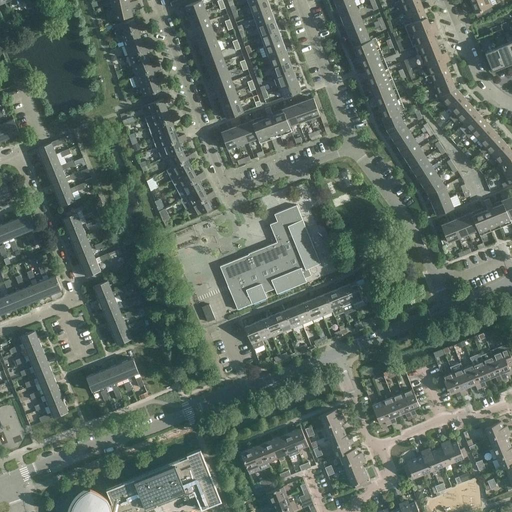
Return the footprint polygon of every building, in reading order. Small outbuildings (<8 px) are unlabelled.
[(129,0),(111,0),(113,9),(130,5),(130,2),(129,0)] [(202,0),(200,0),(185,6),(189,16),(206,10),(202,0)] [(254,15),(271,9),(267,0),(263,0),(250,5),(254,15)] [(341,16),(358,9),(353,0),(351,0),(337,6),(341,16)] [(406,13),(423,6),(420,0),(409,0),(396,5),(398,9),(403,7),(406,13)] [(476,15),(482,13),(481,10),(492,6),(489,0),(476,0),(471,2),(476,15)] [(130,5),(113,9),(115,19),(133,16),(131,7),(135,7),(134,1),(130,2),(130,5)] [(31,6),(34,15),(43,11),(40,3),(31,6)] [(404,25),(427,16),(423,6),(406,13),(409,20),(403,22),(404,25)] [(258,25),(274,19),(271,9),(254,15),(258,25)] [(345,26),(362,19),(358,9),(341,16),(345,26)] [(193,26),(210,20),(206,10),(189,16),(193,26)] [(427,16),(404,25),(406,28),(408,35),(436,24),(434,20),(429,22),(429,21),(427,16)] [(119,29),(116,30),(115,32),(117,37),(118,37),(138,29),(139,32),(142,30),(141,25),(137,26),(134,18),(117,25),(119,29)] [(261,35),(278,29),(274,19),(258,25),(261,35)] [(349,36),(366,29),(362,19),(345,26),(349,36)] [(196,36),(213,30),(210,20),(193,26),(196,36)] [(436,24),(408,35),(413,46),(415,46),(414,46),(435,37),(433,31),(438,29),(436,24)] [(125,46),(142,40),(139,32),(138,29),(118,37),(120,43),(123,41),(125,46)] [(265,46),(282,40),(278,29),(261,35),(265,46)] [(353,46),(370,39),(366,29),(349,36),(353,46)] [(200,47),(217,40),(213,30),(196,36),(200,47)] [(370,39),(353,46),(357,56),(379,47),(375,37),(370,39)] [(417,52),(418,55),(439,47),(438,44),(435,37),(414,46),(415,46),(417,52)] [(142,40),(125,46),(129,56),(146,50),(146,52),(150,50),(148,45),(144,46),(142,40)] [(204,57),(221,50),(217,40),(200,47),(204,57)] [(269,56),(286,50),(282,40),(265,46),(269,56)] [(511,62),(511,53),(507,42),(496,47),(504,65),(511,62)] [(357,56),(362,67),(362,68),(384,59),(379,47),(357,56)] [(418,55),(416,55),(421,66),(448,55),(446,50),(441,52),(439,47),(418,55)] [(504,65),(496,47),(485,52),(492,70),(504,65)] [(132,66),(149,59),(146,52),(146,50),(129,56),(132,66)] [(208,67),(225,61),(221,50),(204,57),(208,67)] [(273,66),(289,60),(286,50),(269,56),(273,66)] [(448,55),(421,66),(426,79),(432,77),(448,70),(445,61),(450,59),(448,55)] [(149,59),(132,66),(136,76),(153,70),(154,72),(158,71),(156,65),(152,67),(149,59)] [(362,68),(363,70),(367,80),(389,71),(385,61),(384,59),(362,68)] [(276,76),(293,70),(289,60),(273,66),(276,76)] [(211,77),(228,71),(225,61),(208,67),(211,77)] [(136,87),(140,86),(156,80),(154,72),(153,70),(136,76),(132,77),(136,87)] [(280,86),(297,80),(293,70),(276,76),(280,86)] [(435,85),(452,78),(448,70),(432,77),(435,85)] [(215,87),(232,81),(228,71),(211,77),(215,87)] [(367,80),(371,90),(393,81),(389,71),(367,80)] [(437,99),(455,87),(452,78),(435,85),(438,93),(435,95),(437,99)] [(143,96),(160,90),(156,80),(140,86),(143,96)] [(284,97),(301,91),(297,80),(280,86),(284,97)] [(219,97),(236,91),(232,81),(215,87),(219,97)] [(371,90),(375,100),(397,91),(393,81),(371,90)] [(455,87),(437,99),(440,102),(442,100),(449,107),(462,95),(455,87)] [(223,107),(240,101),(236,91),(219,97),(223,107)] [(375,100),(379,109),(401,100),(397,91),(375,100)] [(452,119),(469,103),(462,95),(449,107),(454,113),(450,117),(452,119)] [(320,114),(314,97),(303,101),(310,118),(320,114)] [(163,98),(147,105),(150,115),(167,109),(163,98)] [(382,118),(399,111),(404,108),(401,100),(379,109),(382,118)] [(227,118),(243,112),(240,101),(223,107),(227,118)] [(293,105),(300,122),(310,118),(303,101),(293,105)] [(463,123),(477,111),(469,103),(452,119),(454,122),(459,118),(463,123)] [(283,109),(289,126),(300,122),(293,105),(283,109)] [(150,115),(145,117),(149,127),(154,125),(171,119),(172,122),(175,120),(173,115),(170,116),(167,109),(150,115)] [(283,109),(267,115),(252,120),(258,137),(260,143),(276,137),(292,131),(289,126),(283,109)] [(386,129),(403,120),(399,111),(382,118),(386,129)] [(466,135),(484,119),(477,111),(463,123),(469,129),(464,133),(466,135)] [(19,133),(14,119),(2,123),(8,138),(19,133)] [(154,125),(149,127),(153,137),(158,135),(175,129),(172,122),(171,119),(154,125)] [(478,139),(491,127),(484,119),(466,135),(469,138),(473,134),(478,139)] [(258,137),(252,120),(241,124),(248,141),(258,137)] [(403,120),(386,129),(392,138),(408,128),(403,120)] [(231,128),(238,145),(248,141),(241,124),(231,128)] [(481,151),(499,135),(491,127),(478,139),(483,145),(479,149),(481,151)] [(221,132),(228,149),(238,145),(231,128),(221,132)] [(398,147),(414,137),(408,128),(392,138),(398,147)] [(158,135),(153,137),(157,148),(162,146),(179,140),(180,142),(183,141),(181,135),(178,137),(175,129),(158,135)] [(493,156),(506,143),(499,135),(481,151),(483,154),(488,150),(493,156)] [(66,141),(64,137),(55,140),(57,145),(66,141)] [(404,156),(420,147),(414,137),(398,147),(404,156)] [(161,159),(166,157),(182,150),(180,142),(179,140),(162,146),(157,148),(161,159)] [(37,147),(38,148),(42,159),(56,154),(52,142),(37,147)] [(500,164),(511,156),(511,149),(506,143),(493,156),(500,164)] [(410,166),(426,156),(420,147),(404,156),(410,166)] [(71,152),(69,148),(60,151),(62,156),(71,152)] [(166,157),(172,168),(187,159),(189,162),(192,160),(189,155),(186,156),(182,150),(166,157)] [(47,171),(61,165),(56,154),(42,159),(47,171)] [(416,175),(432,165),(426,156),(410,166),(416,175)] [(511,156),(500,164),(504,173),(511,169),(511,156)] [(187,159),(172,168),(167,170),(172,180),(193,169),(189,162),(187,159)] [(76,164),(74,160),(65,163),(67,168),(76,164)] [(52,182),(66,177),(61,165),(47,171),(52,182)] [(422,184),(438,175),(432,165),(416,175),(422,184)] [(193,169),(172,180),(177,189),(182,187),(198,178),(199,181),(202,179),(200,174),(196,175),(193,169)] [(503,187),(511,183),(511,169),(504,173),(507,181),(502,183),(503,187)] [(80,176),(78,171),(69,175),(71,179),(80,176)] [(428,194),(445,185),(438,175),(422,184),(428,194)] [(155,176),(148,179),(151,188),(158,186),(155,176)] [(56,194),(70,188),(66,177),(52,182),(56,194)] [(182,199),(187,196),(203,188),(199,181),(198,178),(182,187),(177,189),(182,199)] [(85,187),(83,183),(74,186),(76,191),(85,187)] [(445,185),(428,194),(433,204),(449,197),(445,185)] [(70,188),(56,194),(61,206),(75,200),(70,188)] [(203,188),(187,196),(192,206),(208,198),(209,200),(213,198),(210,193),(207,194),(203,188)] [(511,215),(511,196),(502,200),(509,217),(511,215)] [(437,214),(453,208),(449,197),(433,204),(437,214)] [(208,198),(192,206),(197,215),(213,207),(209,200),(208,198)] [(486,207),(482,208),(471,213),(478,229),(480,235),(495,229),(511,222),(509,217),(502,200),(486,207)] [(249,254),(220,266),(238,309),(252,304),(267,298),(265,292),(275,288),(277,294),(306,282),(305,278),(311,275),(308,268),(320,263),(297,205),(274,214),(277,221),(270,224),(277,242),(248,253),(249,254)] [(68,230),(82,224),(77,212),(63,218),(68,230)] [(19,218),(25,232),(36,227),(31,213),(19,218)] [(462,217),(468,233),(478,229),(471,213),(462,217)] [(468,233),(462,217),(452,221),(458,237),(468,233)] [(7,222),(13,237),(25,232),(19,218),(7,222)] [(458,237),(452,221),(441,225),(448,242),(458,237)] [(0,225),(0,237),(1,241),(13,237),(7,222),(0,225)] [(72,241),(86,235),(82,224),(68,230),(72,241)] [(37,242),(41,240),(38,231),(33,233),(37,242)] [(77,253),(91,247),(86,235),(72,241),(77,253)] [(25,246),(30,245),(26,236),(21,238),(25,246)] [(13,251),(18,249),(15,240),(10,242),(13,251)] [(82,264),(96,258),(91,247),(77,253),(82,264)] [(117,249),(100,256),(101,260),(118,254),(117,249)] [(96,258),(82,264),(86,276),(101,270),(96,258)] [(42,276),(47,274),(43,265),(39,267),(42,276)] [(35,279),(32,270),(27,272),(31,281),(35,279)] [(24,284),(20,275),(16,277),(19,286),(24,284)] [(44,280),(50,294),(62,289),(56,275),(44,280)] [(122,279),(121,275),(120,275),(112,278),(113,283),(122,279)] [(13,288),(9,279),(4,281),(8,290),(13,288)] [(33,284),(38,299),(50,294),(44,280),(33,284)] [(108,280),(106,280),(94,285),(98,297),(113,291),(108,280)] [(345,286),(353,303),(363,299),(356,281),(345,286)] [(21,289),(27,303),(38,299),(33,284),(21,289)] [(127,291),(125,286),(116,290),(118,294),(127,291)] [(335,290),(344,312),(345,314),(355,310),(353,303),(345,286),(335,290)] [(10,294),(15,308),(27,303),(21,289),(10,294)] [(325,294),(333,312),(334,316),(344,312),(335,290),(325,294)] [(103,309),(117,303),(113,291),(98,297),(103,309)] [(0,297),(0,303),(4,312),(15,308),(10,294),(0,297)] [(315,298),(323,316),(333,312),(325,294),(315,298)] [(305,302),(313,320),(323,316),(315,298),(305,302)] [(132,303),(130,299),(121,302),(123,307),(132,303)] [(295,306),(303,324),(313,320),(305,302),(295,306)] [(108,320),(122,315),(117,303),(103,309),(108,320)] [(202,307),(208,322),(216,319),(209,304),(202,307)] [(285,310),(292,328),(303,324),(295,306),(285,310)] [(136,314),(135,310),(126,313),(128,318),(136,314)] [(275,314),(282,332),(292,328),(285,310),(275,314)] [(265,318),(272,336),(282,332),(275,314),(265,318)] [(112,332),(127,326),(122,315),(108,320),(112,332)] [(255,322),(262,340),(272,336),(265,318),(255,322)] [(132,329),(141,326),(139,321),(130,324),(132,329)] [(245,327),(252,345),(254,349),(264,345),(262,340),(255,322),(245,327)] [(117,344),(131,338),(127,326),(112,332),(117,344)] [(26,348),(40,342),(35,330),(21,336),(26,348)] [(40,342),(26,348),(30,359),(45,354),(40,342)] [(510,370),(508,365),(511,362),(511,357),(506,344),(490,351),(490,352),(502,379),(507,377),(505,372),(510,370)] [(13,353),(22,349),(20,345),(11,348),(13,353)] [(483,361),(490,378),(495,376),(497,381),(502,379),(490,352),(481,356),(483,361)] [(45,354),(30,359),(35,371),(49,365),(45,354)] [(18,364),(27,360),(25,356),(16,359),(18,364)] [(139,372),(133,358),(121,363),(127,377),(139,372)] [(473,365),(482,387),(486,385),(484,380),(490,378),(483,361),(473,365)] [(110,367),(116,381),(127,377),(121,363),(110,367)] [(49,365),(35,371),(40,382),(54,376),(49,365)] [(462,369),(470,386),(475,384),(477,389),(482,387),(473,365),(462,369)] [(98,372),(104,386),(116,381),(110,367),(98,372)] [(22,376),(31,372),(29,368),(21,371),(22,376)] [(452,373),(460,391),(461,395),(466,393),(464,388),(470,386),(462,369),(452,373)] [(92,391),(104,386),(98,372),(87,377),(92,391)] [(442,377),(449,394),(455,392),(457,397),(461,395),(460,391),(452,373),(442,377)] [(54,376),(40,382),(44,394),(59,388),(54,376)] [(139,386),(144,385),(140,376),(136,378),(139,386)] [(27,387),(36,384),(34,379),(25,383),(27,387)] [(127,391),(132,389),(128,381),(124,382),(127,391)] [(116,396),(120,394),(117,385),(112,387),(116,396)] [(59,388),(44,394),(49,405),(63,399),(59,388)] [(413,389),(402,393),(411,416),(416,414),(414,409),(420,406),(413,389)] [(32,398),(41,395),(39,390),(30,394),(32,398)] [(105,400),(109,399),(106,390),(101,392),(105,400)] [(392,397),(399,415),(405,412),(407,417),(411,416),(402,393),(392,397)] [(382,401),(389,420),(391,424),(396,422),(394,417),(399,415),(392,397),(382,401)] [(54,417),(68,411),(63,399),(49,405),(54,417)] [(372,405),(379,423),(385,421),(387,426),(391,424),(389,420),(382,401),(372,405)] [(37,410),(45,407),(43,402),(35,406),(37,410)] [(336,409),(320,416),(324,426),(344,418),(342,414),(338,415),(336,409)] [(39,417),(41,422),(50,418),(48,414),(39,417)] [(328,436),(344,429),(342,424),(346,423),(344,418),(324,426),(328,436)] [(483,424),(488,438),(508,430),(507,425),(503,427),(500,421),(493,424),(491,421),(483,424)] [(3,448),(10,447),(8,436),(14,435),(15,441),(24,440),(22,426),(0,429),(3,448)] [(291,432),(298,449),(308,445),(301,428),(291,432)] [(332,446),(352,438),(350,434),(346,435),(344,429),(328,436),(332,446)] [(492,448),(509,441),(507,436),(510,435),(508,430),(488,438),(492,448)] [(281,436),(288,453),(298,449),(291,432),(281,436)] [(271,440),(278,457),(288,453),(281,436),(271,440)] [(340,454),(352,449),(350,444),(354,443),(352,438),(332,446),(336,457),(340,455),(340,454)] [(261,444),(268,461),(278,457),(271,440),(261,444)] [(439,449),(445,465),(456,461),(450,444),(451,444),(450,440),(441,444),(442,447),(439,449)] [(464,448),(460,449),(457,441),(451,444),(450,444),(456,461),(467,456),(464,448)] [(497,458),(511,451),(511,446),(511,447),(509,441),(492,448),(497,458)] [(251,448),(258,465),(268,461),(261,444),(251,448)] [(241,452),(248,470),(249,474),(260,470),(258,466),(258,465),(251,448),(241,452)] [(340,454),(340,455),(344,465),(364,457),(362,452),(358,454),(356,448),(352,449),(340,454)] [(417,457),(424,474),(434,469),(428,453),(431,452),(430,448),(421,452),(422,455),(417,457)] [(221,500),(200,449),(195,451),(187,454),(188,456),(175,461),(107,489),(112,502),(110,503),(109,500),(107,497),(105,496),(102,494),(99,495),(95,497),(92,499),(89,501),(87,504),(86,504),(84,507),(82,510),(81,511),(141,511),(165,502),(166,502),(188,493),(194,490),(201,508),(221,500)] [(445,465),(439,449),(431,452),(428,453),(434,469),(445,465)] [(504,466),(511,463),(511,451),(497,458),(501,468),(505,467),(504,466)] [(348,475),(364,468),(362,463),(365,461),(364,457),(344,465),(348,475)] [(403,465),(404,468),(408,477),(412,476),(413,478),(424,474),(417,457),(406,462),(407,463),(403,465)] [(356,488),(368,483),(367,479),(368,479),(364,468),(348,475),(352,485),(354,484),(356,488)] [(443,490),(440,484),(435,486),(437,492),(443,490)] [(284,486),(266,493),(270,503),(288,496),(284,486)] [(415,492),(418,498),(424,496),(421,490),(415,492)] [(274,511),(276,511),(297,504),(295,500),(290,502),(288,496),(270,503),(274,511)] [(403,502),(407,511),(419,511),(415,502),(409,504),(408,500),(403,502)] [(395,510),(395,511),(407,511),(403,502),(399,504),(400,508),(395,510)]
